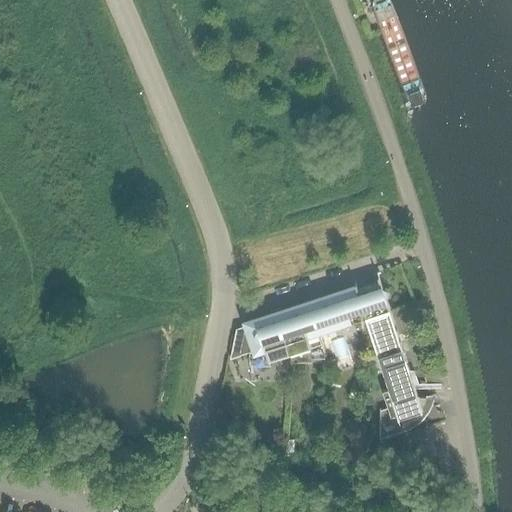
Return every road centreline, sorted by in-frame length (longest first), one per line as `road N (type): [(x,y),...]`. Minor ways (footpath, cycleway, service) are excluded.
road 1 (residential): [(183,484),(219,297),(216,244),(117,0)]
road 2 (residential): [(443,318),(337,0)]
road 3 (unclassified): [(472,511),(443,318)]
